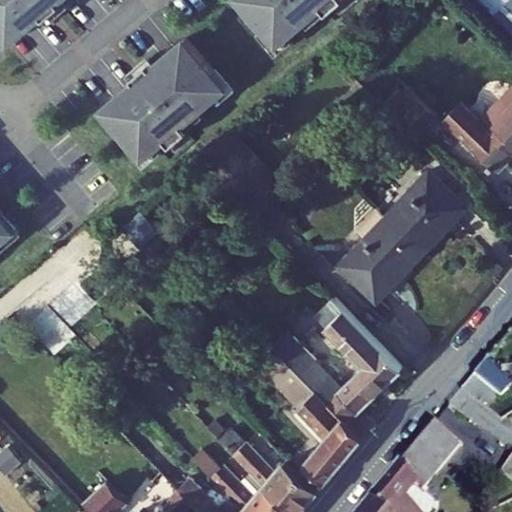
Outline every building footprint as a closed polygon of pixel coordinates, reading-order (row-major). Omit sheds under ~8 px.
[(0,0),(0,31),(9,42),(47,10),(58,0),(0,0)] [(241,0),(278,44),(323,6),(328,13),(343,0),(241,0)] [(478,0),(496,16),(511,0),(478,0)] [(172,145),(189,131),(183,124),(228,87),(187,38),(142,76),(103,109),(144,158),(167,139),(172,145)] [(388,107),(417,135),(438,113),(407,85),(388,107)] [(461,102),(445,119),(499,169),(511,155),(511,86),(481,119),(461,102)] [(198,158),(257,216),(287,186),(230,127),(198,158)] [(431,170),(388,216),(426,252),(469,205),(431,170)] [(339,247),(349,256),(388,216),(378,206),(339,247)] [(0,241),(15,229),(0,212),(0,241)] [(349,256),(341,264),(379,301),(426,252),(388,216),(349,256)] [(289,331),(272,346),(279,352),(347,423),(405,368),(336,297),(318,315),(364,364),(343,387),(289,331)] [(251,358),(262,368),(279,352),(272,346),(268,342),(251,358)] [(262,368),(260,370),(326,438),(305,465),(327,483),(363,439),(347,423),(279,352),(262,368)] [(510,384),(486,360),(479,370),(503,393),(510,384)] [(511,402),(506,396),(503,393),(500,397),(479,380),(490,391),(511,413),(511,402)] [(511,414),(511,413),(490,391),(479,403),(502,422),(511,414)] [(459,446),(433,423),(367,504),(376,511),(413,511),(404,504),(417,488),(423,491),(459,446)] [(221,441),(234,455),(247,443),(232,428),(221,441)] [(140,451),(130,441),(122,450),(171,496),(177,489),(158,469),(140,451)] [(249,441),(247,443),(234,455),(249,471),(263,485),(295,511),(302,511),(320,491),(286,462),(278,471),(249,441)] [(147,442),(140,451),(158,469),(166,461),(147,442)] [(201,451),(194,458),(209,473),(215,466),(201,451)] [(234,455),(227,464),(241,479),(249,471),(234,455)] [(511,455),(500,473),(511,482),(511,455)] [(213,478),(218,484),(230,497),(242,508),(245,511),(295,511),(263,485),(255,495),(241,479),(227,464),(213,478)] [(76,494),(84,502),(105,481),(98,472),(76,494)] [(209,494),(192,477),(179,490),(201,511),(245,511),(242,508),(230,497),(221,506),(209,494)] [(117,511),(127,502),(105,481),(84,502),(94,511),(117,511)] [(218,484),(209,494),(221,506),(230,497),(218,484)] [(143,511),(139,508),(135,511),(201,511),(179,490),(177,489),(171,496),(158,511),(143,511)]
